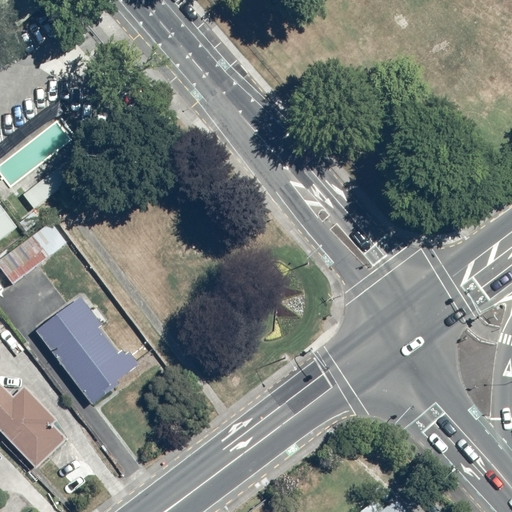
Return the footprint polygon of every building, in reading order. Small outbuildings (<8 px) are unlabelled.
[(33,176),(66,150),(56,137),(23,163),(33,176)] [(0,220),(42,191),(14,154),(0,163),(0,220)] [(51,256),(34,234),(0,260),(0,270),(11,286),(51,256)] [(129,351),(123,355),(99,328),(104,324),(81,297),(39,333),(97,401),(141,363),(129,351)] [(0,385),(0,433),(35,470),(64,442),(49,426),(53,422),(23,390),(13,399),(0,385)] [(405,511),(393,495),(377,507),(369,511),(405,511)]
